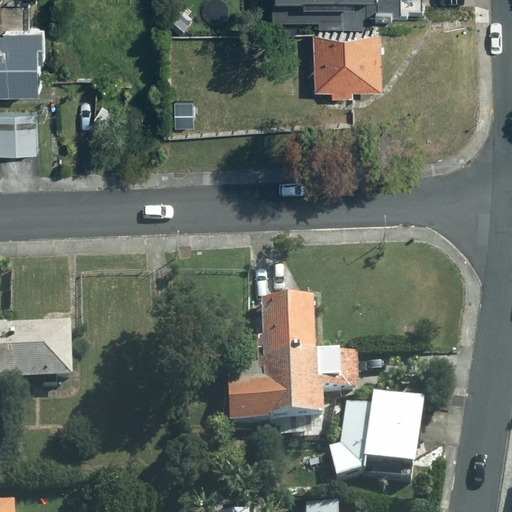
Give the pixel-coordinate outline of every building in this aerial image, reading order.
[(426,12),(425,0),(277,0),(277,19),(325,18),(325,23),(372,22),(372,13),(426,12)] [(383,29),(318,32),(321,96),(355,94),(355,89),(386,88),(383,29)] [(46,30),(0,31),(0,93),(47,92),(46,30)] [(40,113),(0,113),(0,151),(40,150),(40,113)] [(324,424),(323,394),(361,393),(359,354),(317,356),(316,304),(263,305),(265,382),(230,383),(231,427),(324,424)] [(73,330),(0,331),(0,386),(74,385),(73,330)] [(425,406),(374,398),(372,410),(347,406),(340,450),(331,452),(337,484),(364,479),(412,487),(425,406)]
